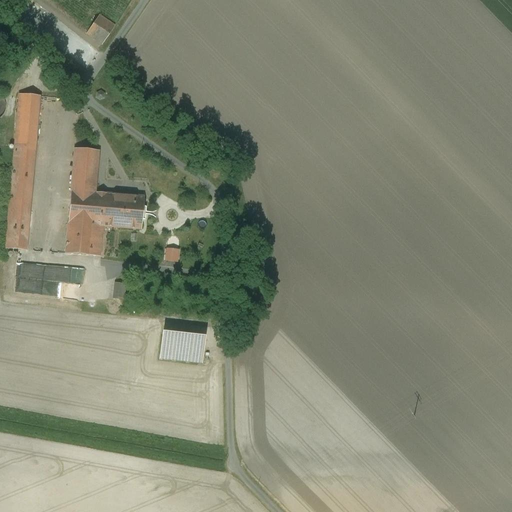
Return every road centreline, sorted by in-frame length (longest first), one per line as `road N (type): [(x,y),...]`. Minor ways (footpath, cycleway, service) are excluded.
road 1 (track): [(84,86),(93,103),(216,195),(233,465),(279,511)]
road 2 (unclassified): [(145,0),(84,86),(42,45)]
